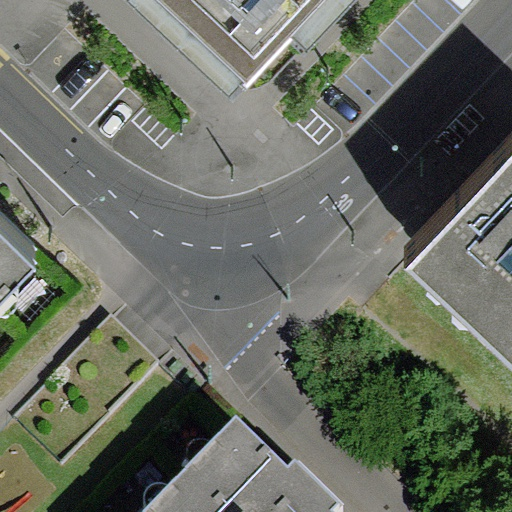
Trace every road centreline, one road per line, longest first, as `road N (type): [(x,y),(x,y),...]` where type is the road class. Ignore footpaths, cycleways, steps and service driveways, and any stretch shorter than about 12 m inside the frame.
road 1 (residential): [(221,249),(273,236),(328,198),(511,11)]
road 2 (residential): [(221,249),(245,345),(273,389),(399,511)]
road 3 (residential): [(0,83),(151,227),(171,242),(221,249)]
